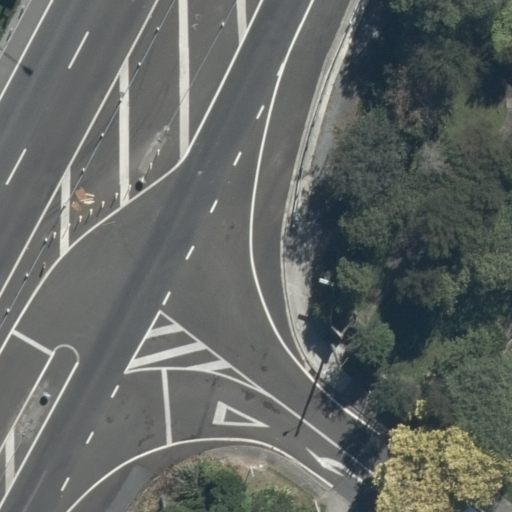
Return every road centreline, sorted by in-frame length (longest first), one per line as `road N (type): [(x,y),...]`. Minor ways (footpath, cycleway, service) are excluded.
road 1 (residential): [(425,511),(286,427),(221,403),(162,399),(106,412),(47,455)]
road 2 (residential): [(149,258),(446,511)]
road 3 (trunk): [(276,0),(149,258)]
road 4 (trunk): [(149,258),(47,455)]
road 5 (trunk): [(0,376),(62,279),(115,252),(149,258)]
road 6 (trunk): [(0,183),(95,0)]
